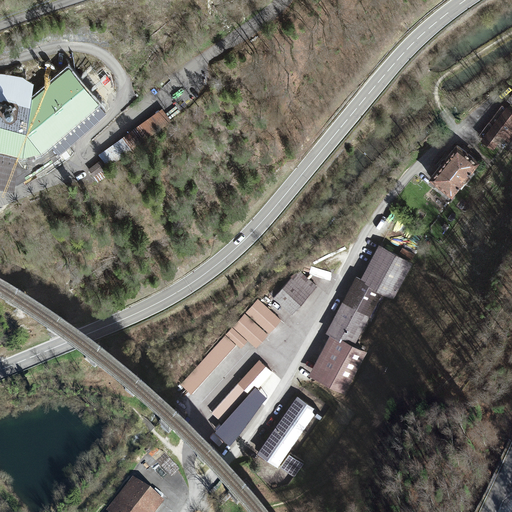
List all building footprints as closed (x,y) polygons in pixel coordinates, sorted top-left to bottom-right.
[(70,65),(31,98),(33,85),(22,78),(0,75),(0,178),(15,180),(18,156),(23,158),(42,154),(101,104),(70,65)] [(101,153),(104,158),(91,168),(100,179),(113,170),(110,166),(171,120),(162,108),(101,153)] [(498,117),(483,136),(493,144),(508,124),(498,117)] [(460,144),(434,175),(453,190),(478,159),(460,144)] [(380,293),(392,299),(411,264),(380,247),(361,282),(357,280),(328,333),(333,336),(312,375),(345,392),(365,355),(351,347),(380,293)] [(300,272),(275,298),(291,313),(316,287),(300,272)] [(280,320),(258,300),(247,313),(269,333),(280,320)] [(267,335),(245,315),(234,328),(256,348),(267,335)] [(246,341),(232,329),(226,335),(240,347),(246,341)] [(235,345),(225,336),(181,384),(191,393),(235,345)] [(260,359),(211,411),(223,423),(215,431),(229,445),(266,398),(253,386),(270,369),(260,359)] [(298,395),(258,450),(278,464),(317,409),(298,395)] [(134,478),(108,511),(154,511),(163,501),(134,478)]
